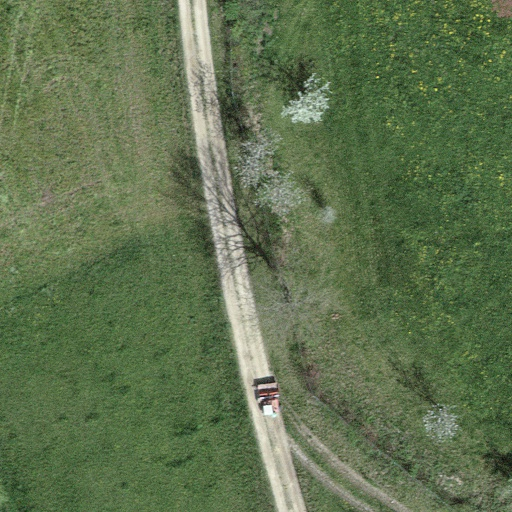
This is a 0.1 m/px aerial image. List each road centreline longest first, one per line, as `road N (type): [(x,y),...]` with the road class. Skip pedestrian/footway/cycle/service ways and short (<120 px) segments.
road 1 (track): [(292,511),(259,386),(195,55),(192,0)]
road 2 (track): [(259,386),(297,439),(395,511)]
